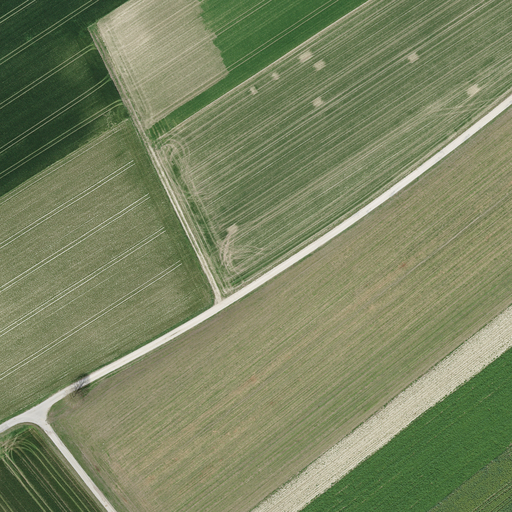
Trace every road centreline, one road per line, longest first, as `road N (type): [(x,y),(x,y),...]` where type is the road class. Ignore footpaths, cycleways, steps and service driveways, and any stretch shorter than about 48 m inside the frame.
road 1 (track): [(0,429),(221,306),(511,97)]
road 2 (track): [(113,511),(34,411)]
